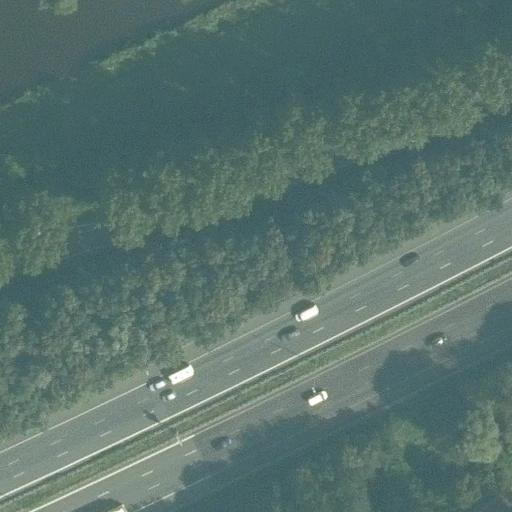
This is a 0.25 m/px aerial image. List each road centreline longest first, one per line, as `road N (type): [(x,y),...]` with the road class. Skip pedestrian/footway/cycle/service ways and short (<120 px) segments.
road 1 (motorway): [(511,222),(0,475)]
road 2 (motorway): [(511,95),(181,216),(0,266)]
road 3 (motorway): [(80,511),(511,301)]
